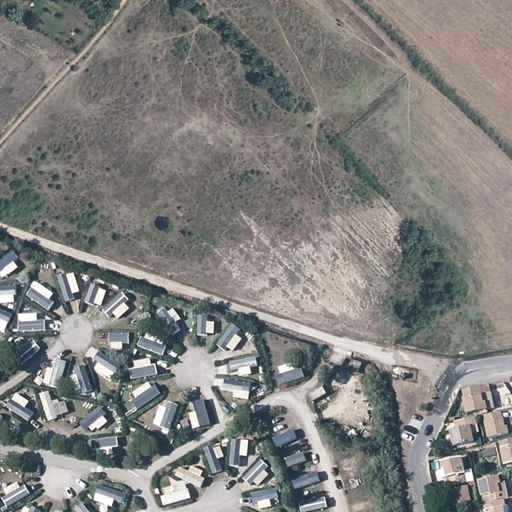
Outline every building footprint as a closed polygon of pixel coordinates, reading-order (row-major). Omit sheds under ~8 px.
[(0,269),(11,261),(3,251),(0,252),(0,269)] [(61,275),(65,302),(78,301),(76,273),(61,275)] [(99,278),(89,304),(101,309),(112,284),(99,278)] [(0,295),(17,293),(15,280),(0,281),(0,295)] [(31,295),(50,315),(60,307),(42,285),(31,295)] [(128,295),(105,311),(112,322),(135,307),(128,295)] [(0,324),(7,328),(13,317),(0,309),(0,324)] [(172,310),(160,315),(171,341),(184,335),(172,310)] [(211,317),(198,315),(193,343),(207,345),(211,317)] [(20,335),(48,332),(47,319),(19,321),(20,335)] [(240,336),(231,327),(211,346),(221,356),(240,336)] [(130,346),(130,333),(102,333),(102,347),(130,346)] [(140,347),(165,360),(171,348),(147,335),(140,347)] [(45,339),(19,351),(24,363),(50,353),(45,339)] [(110,383),(119,374),(100,353),(90,363),(110,383)] [(230,373),(257,366),(254,353),(227,359),(230,373)] [(277,359),(286,385),(299,381),(291,355),(277,359)] [(56,356),(46,382),(58,387),(69,362),(56,356)] [(76,391),(89,389),(87,361),(72,363),(76,391)] [(128,382),(155,375),(152,362),(125,368),(128,382)] [(223,393),(251,400),(254,387),(227,380),(223,393)] [(484,402),(482,393),(481,394),(479,385),(464,388),(465,397),(464,398),(467,414),(487,410),(485,402),(484,402)] [(141,416),(160,395),(151,386),(131,405),(141,416)] [(309,393),(313,401),(327,393),(322,386),(309,393)] [(213,417),(201,391),(190,396),(195,410),(199,422),(213,417)] [(36,413),(15,393),(6,403),(25,423),(36,413)] [(42,395),(48,423),(61,420),(56,393),(42,395)] [(175,429),(180,401),(167,399),(161,426),(175,429)] [(98,405),(75,421),(83,432),(106,417),(98,405)] [(508,427),(506,427),(504,419),(504,418),(503,419),(501,411),(484,415),(490,438),(510,434),(508,427)] [(182,430),(191,428),(189,418),(180,420),(182,430)] [(21,425),(0,420),(0,434),(17,439),(21,425)] [(296,423),(271,435),(276,445),(301,433),(296,423)] [(453,437),(455,437),(456,445),(474,442),(471,426),(451,430),(453,437)] [(122,434),(95,442),(98,455),(125,448),(122,434)] [(511,438),(501,441),(505,464),(511,462),(511,438)] [(245,446),(232,443),(227,471),(241,473),(245,446)] [(283,456),(288,467),(312,457),(307,446),(283,456)] [(211,448),(199,453),(209,479),(222,473),(211,448)] [(340,471),(361,463),(358,453),(336,461),(340,471)] [(450,487),(467,483),(462,457),(442,461),(444,469),(446,468),(448,477),(450,487)] [(270,470),(261,460),(240,479),(250,489),(270,470)] [(174,473),(198,487),(205,476),(181,461),(174,473)] [(295,491),(317,484),(313,472),(291,479),(295,491)] [(501,483),(500,477),(479,480),(483,497),(485,504),(497,501),(496,494),(501,492),(499,484),(501,483)] [(10,511),(33,495),(26,484),(3,499),(10,511)] [(451,499),(452,506),(471,503),(468,486),(450,490),(453,499),(451,499)] [(92,502),(120,505),(121,492),(94,488),(92,502)] [(252,508),(279,501),(277,488),(249,494),(252,508)] [(161,508),(188,502),(185,489),(158,494),(161,508)] [(299,507),(326,502),(323,491),(297,496),(299,507)] [(348,511),(376,508),(374,497),(347,501),(348,511)] [(486,510),(486,511),(504,511),(503,507),(499,508),(497,501),(485,504),(486,510)] [(45,511),(47,509),(36,502),(29,511),(45,511)]
